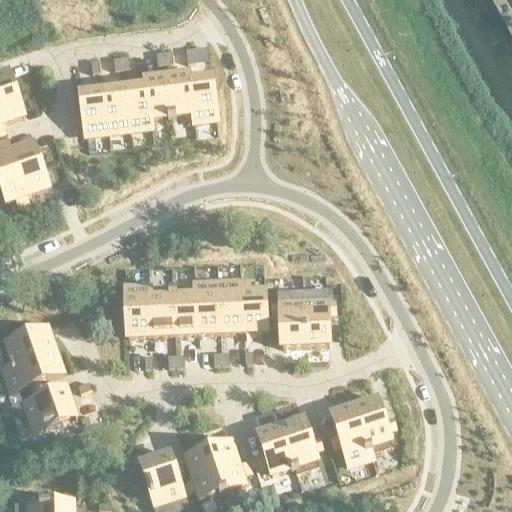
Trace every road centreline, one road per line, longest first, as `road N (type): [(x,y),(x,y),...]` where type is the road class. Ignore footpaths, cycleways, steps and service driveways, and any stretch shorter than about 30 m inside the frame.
road 1 (secondary): [(291,0),(511,407)]
road 2 (residential): [(249,184),(255,108),(241,51),(220,14),(171,47),(95,45),(53,58),(71,137)]
road 3 (residential): [(416,343),(313,388),(194,384),(126,395),(105,385),(84,350)]
road 4 (secondary): [(511,303),(345,0)]
road 5 (unclassified): [(249,184),(178,200),(0,286)]
road 6 (unclassified): [(416,343),(343,227),(305,202),(249,184)]
road 7 (unclassified): [(435,511),(449,436),(416,343)]
